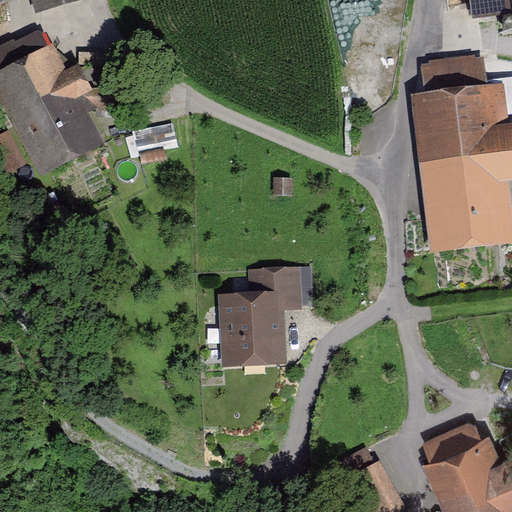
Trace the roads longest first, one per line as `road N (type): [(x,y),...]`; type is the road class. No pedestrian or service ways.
road 1 (residential): [(424,0),(394,185),(394,292),(325,350),(313,376),(297,451),(315,511)]
road 2 (track): [(394,185),(136,70),(101,1),(0,28)]
